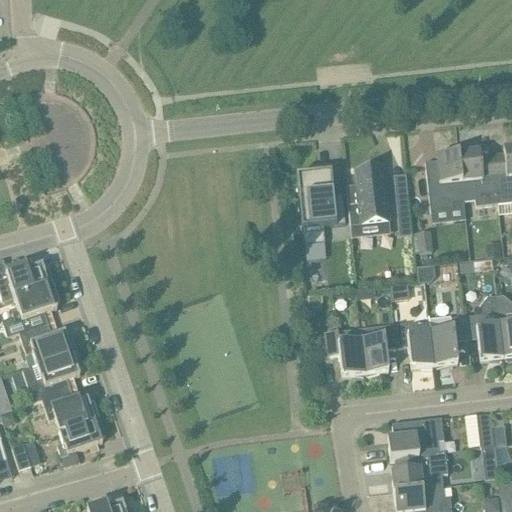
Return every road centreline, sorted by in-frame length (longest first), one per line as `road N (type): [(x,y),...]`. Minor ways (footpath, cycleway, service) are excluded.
road 1 (unclassified): [(511,91),(133,134)]
road 2 (residential): [(356,511),(347,416),(511,394)]
road 3 (residential): [(150,467),(67,227)]
road 4 (residential): [(1,511),(150,467)]
road 5 (unclassified): [(133,134),(120,91),(82,61),(22,62)]
road 6 (unclassified): [(67,227),(115,199),(133,134)]
